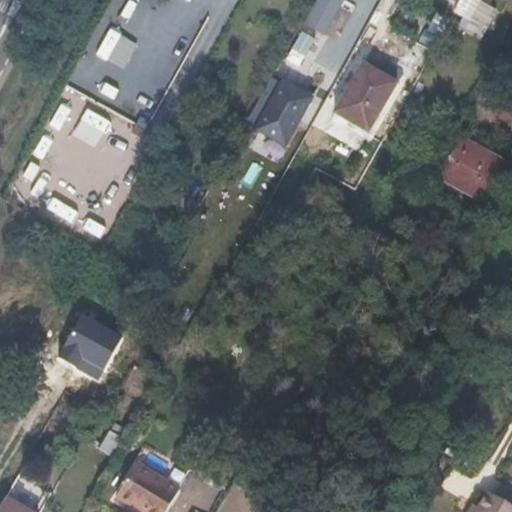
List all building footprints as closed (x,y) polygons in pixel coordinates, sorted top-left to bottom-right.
[(463,3),(461,6),(451,1),(444,12),(462,22),(470,7),(463,3)] [(470,7),(462,22),(486,36),(494,22),(470,7)] [(368,138),(396,88),(363,69),(334,118),(368,138)] [(253,135),(288,152),(314,98),(279,81),(253,135)] [(499,173),(458,150),(439,185),(480,208),(499,173)] [(414,221),(453,244),(461,229),(422,206),(414,221)] [(94,436),(121,452),(127,441),(101,425),(94,436)] [(137,465),(127,484),(140,491),(150,472),(137,465)] [(171,511),(183,492),(150,472),(140,491),(127,484),(116,502),(134,511),(171,511)] [(71,511),(83,493),(66,481),(54,501),(71,511)] [(511,511),(511,507),(487,492),(475,511),(477,511),(511,511)] [(24,511),(7,502),(1,511),(24,511)]
